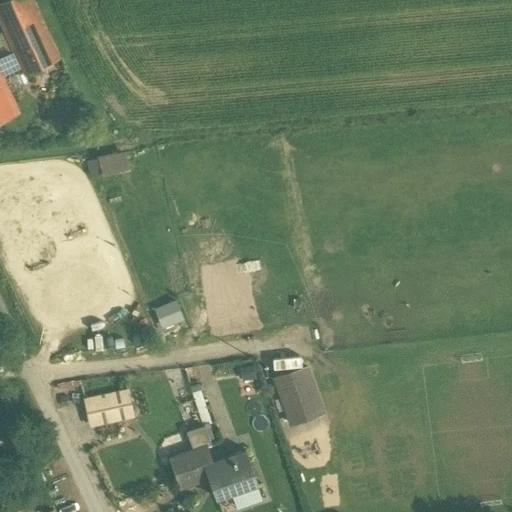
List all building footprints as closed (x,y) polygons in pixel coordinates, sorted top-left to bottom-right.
[(0,0),(0,119),(13,113),(0,85),(0,81),(56,55),(29,0),(0,0)] [(175,299),(154,308),(161,328),(183,319),(175,299)] [(306,365),(272,378),(290,425),(324,412),(306,365)] [(127,388),(82,398),(89,426),(134,417),(127,388)] [(240,427),(165,451),(175,483),(207,472),(217,501),(260,487),(240,427)]
